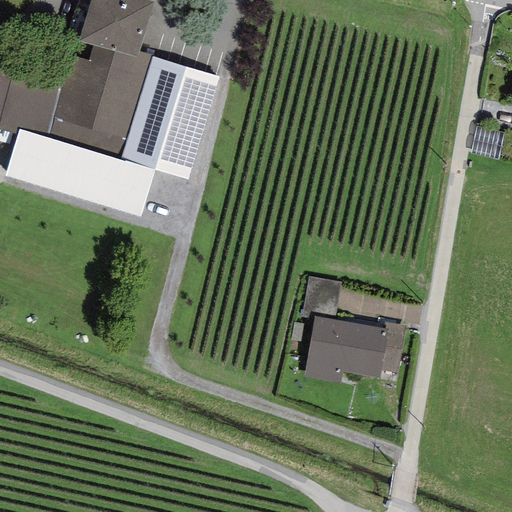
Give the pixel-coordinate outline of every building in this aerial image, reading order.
[(155,2),(148,0),(90,0),(79,42),(92,46),(137,59),(139,52),(155,2)] [(120,159),(152,57),(139,52),(137,59),(92,46),(88,61),(69,57),(60,88),(47,137),(120,159)] [(219,78),(152,57),(120,159),(155,169),(187,180),(219,78)] [(0,116),(12,75),(13,72),(0,68),(0,116)] [(47,137),(60,88),(12,75),(0,116),(0,131),(16,136),(18,129),(47,137)] [(504,133),(477,127),(471,154),(498,160),(504,133)] [(141,217),(155,169),(120,159),(47,137),(18,129),(16,136),(4,178),(141,217)] [(342,283),(308,276),(301,318),(314,320),(314,317),(335,321),(342,283)] [(335,321),(314,317),(314,320),(303,377),(340,384),(342,373),(380,380),(382,371),(396,374),(405,327),(385,323),(384,330),(335,321)]
